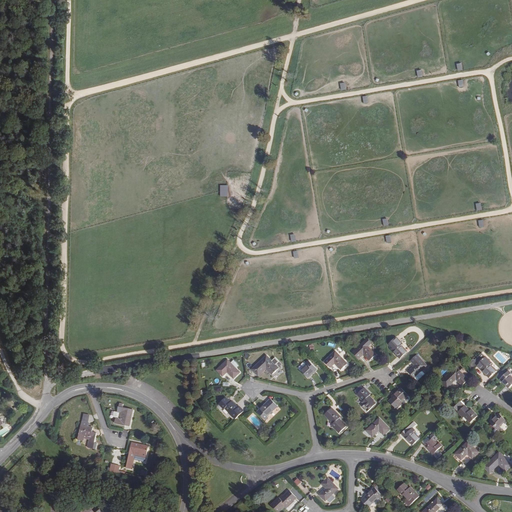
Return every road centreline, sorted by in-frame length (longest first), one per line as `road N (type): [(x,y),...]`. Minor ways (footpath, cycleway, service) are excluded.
road 1 (track): [(511,290),(70,360),(61,349),(70,0)]
road 2 (residential): [(511,302),(58,379),(46,390),(49,407)]
road 3 (track): [(66,99),(420,0)]
road 4 (track): [(193,344),(266,164),(299,0)]
road 5 (track): [(234,252),(511,210)]
road 6 (track): [(280,105),(491,71)]
road 7 (track): [(511,193),(491,71)]
